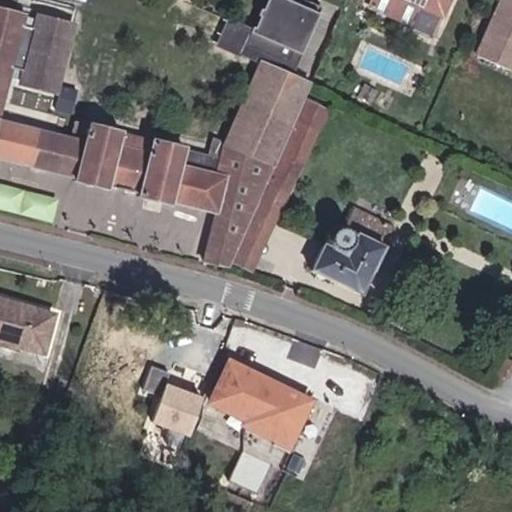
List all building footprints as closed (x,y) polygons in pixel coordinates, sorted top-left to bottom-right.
[(291,77),(319,14),(286,0),(266,0),(262,10),(260,9),(257,16),(260,16),(254,28),(252,26),(250,31),(244,45),(271,57),(267,67),(291,77)] [(432,39),(448,0),(372,0),(370,7),(410,24),(408,29),(432,39)] [(511,72),(511,0),(499,0),(476,56),(511,72)] [(21,25),(23,15),(0,9),(0,106),(10,66),(21,25)] [(36,29),(21,25),(10,66),(25,71),(23,82),(56,90),(72,28),(38,19),(36,29)] [(271,57),(244,45),(250,31),(225,20),(215,44),(260,64),(267,67),(271,57)] [(293,122),(309,85),(291,77),(267,67),(260,64),(225,143),(274,165),(293,122)] [(371,103),(377,91),(364,84),(357,96),(371,103)] [(231,261),(274,165),(225,143),(212,138),(207,154),(88,126),(87,130),(74,127),(70,139),(0,121),(0,159),(75,178),(74,181),(106,189),(107,187),(138,194),(137,197),(170,204),(170,202),(216,213),(204,261),(229,266),(231,261)] [(251,270),(315,133),(293,122),(274,165),(231,261),(251,270)] [(0,206),(50,221),(57,200),(0,182),(0,206)] [(361,295),(393,227),(353,208),(343,229),(343,228),(338,228),(336,229),(335,229),(334,230),(333,230),(332,231),(330,233),(330,234),(329,234),(329,235),(328,237),(328,242),(330,246),(330,247),(331,247),(331,248),(332,248),(334,250),(323,245),(311,271),(361,295)] [(0,341),(42,353),(53,315),(0,300),(0,341)] [(506,378),(511,365),(511,363),(505,360),(498,375),(506,378)] [(240,425),(275,442),(279,444),(290,422),(298,425),(310,401),(228,361),(207,404),(242,421),(240,425)] [(203,398),(168,385),(156,418),(191,431),(203,398)] [(288,458),(303,428),(298,425),(290,422),(279,444),(275,442),(271,449),(288,458)]
